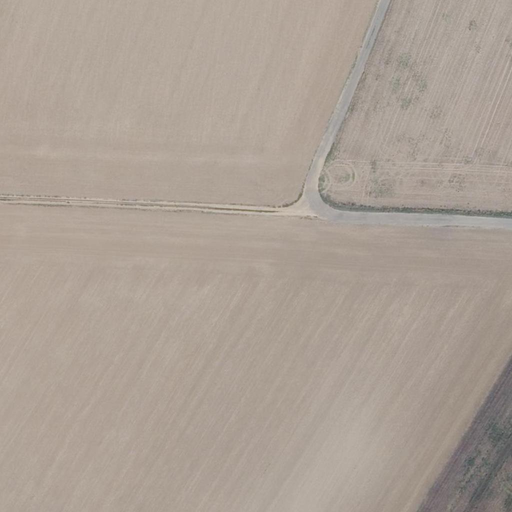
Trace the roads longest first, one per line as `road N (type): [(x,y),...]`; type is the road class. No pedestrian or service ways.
road 1 (unclassified): [(387,0),(305,214),(511,223)]
road 2 (track): [(0,201),(305,214)]
